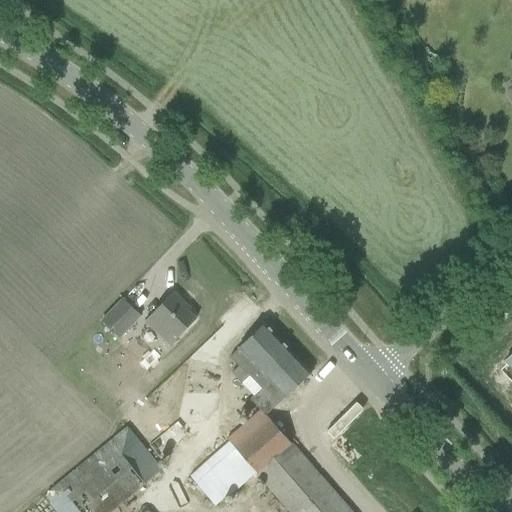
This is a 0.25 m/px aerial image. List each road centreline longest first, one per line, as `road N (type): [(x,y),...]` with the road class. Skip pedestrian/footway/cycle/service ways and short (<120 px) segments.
road 1 (tertiary): [(371,377),(199,188),(106,103),(0,34)]
road 2 (unclassified): [(371,377),(511,252)]
road 3 (tertiary): [(487,511),(371,377)]
